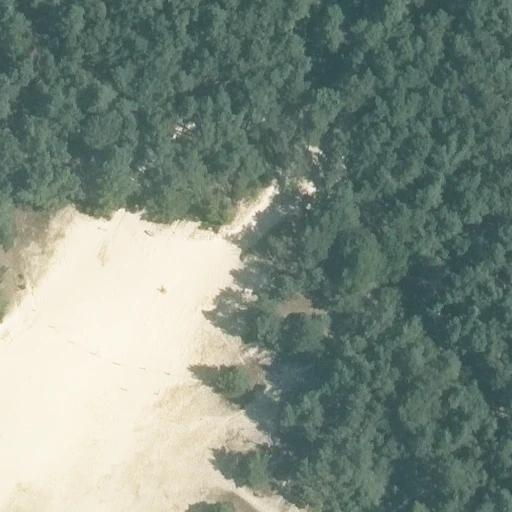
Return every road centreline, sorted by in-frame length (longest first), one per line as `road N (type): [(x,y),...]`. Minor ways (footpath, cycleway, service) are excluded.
road 1 (track): [(511,427),(405,311),(373,249),(363,145),(346,96)]
road 2 (track): [(107,229),(182,129),(252,129),(346,96)]
road 3 (track): [(102,511),(100,446),(81,410),(74,363),(83,292),(107,229)]
